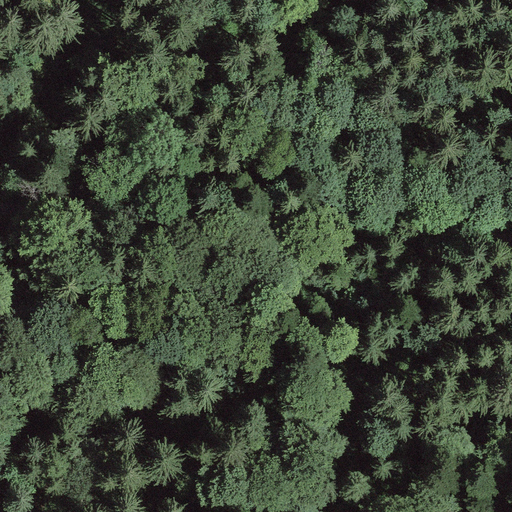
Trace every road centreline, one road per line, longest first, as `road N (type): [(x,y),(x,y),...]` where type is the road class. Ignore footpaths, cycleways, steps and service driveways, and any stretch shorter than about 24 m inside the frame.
road 1 (track): [(511,241),(293,237),(0,212)]
road 2 (track): [(0,404),(361,511)]
